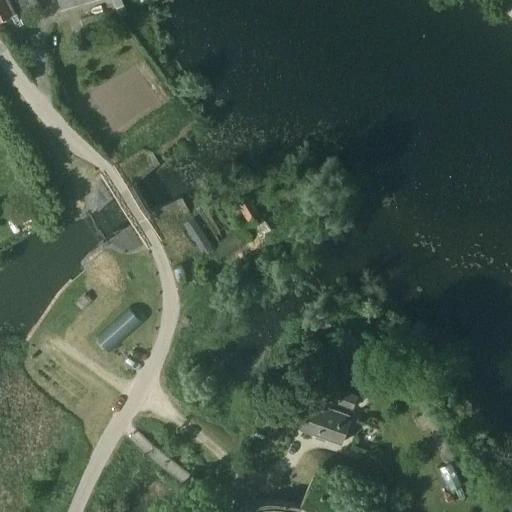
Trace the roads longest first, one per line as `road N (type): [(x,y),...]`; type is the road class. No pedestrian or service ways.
road 1 (track): [(0,54),(111,174),(144,221),(170,282),(159,356),(119,419),(79,511)]
road 2 (track): [(142,391),(210,446),(257,469),(285,459),(301,412)]
